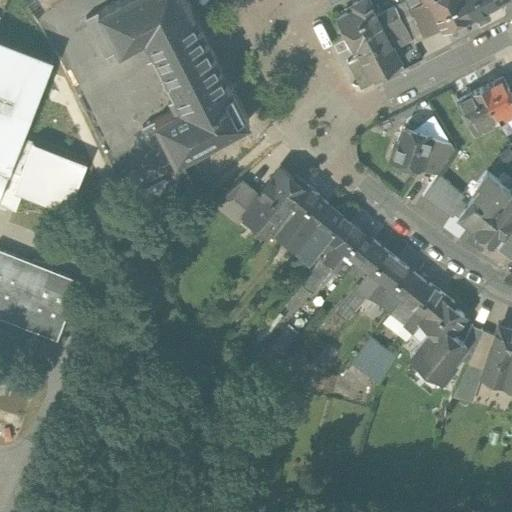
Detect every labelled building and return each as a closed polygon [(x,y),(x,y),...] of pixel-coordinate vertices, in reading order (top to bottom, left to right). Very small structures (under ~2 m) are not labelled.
[(26,0),(25,1),(37,19),(64,0),(26,0)] [(186,0),(115,0),(97,9),(117,49),(139,37),(146,52),(150,50),(171,91),(168,93),(175,107),(153,118),(173,157),(248,119),(228,80),(227,80),(191,11),(192,10),(186,0)] [(355,9),(338,18),(348,38),(396,14),(392,7),(375,16),(366,0),(359,0),(353,4),(355,9)] [(423,0),(424,1),(425,0),(429,0),(443,26),(457,19),(458,22),(472,15),(463,0),(423,0)] [(463,0),(472,15),(486,8),(485,7),(497,1),(496,0),(463,0)] [(405,1),(392,7),(396,14),(408,7),(405,1)] [(420,1),(408,7),(420,30),(423,36),(434,30),(420,1)] [(408,7),(396,14),(407,36),(420,30),(408,7)] [(117,49),(97,9),(86,16),(106,55),(117,49)] [(396,14),(348,38),(353,48),(355,47),(371,76),(399,61),(391,45),(407,36),(396,14)] [(50,56),(0,35),(0,198),(15,205),(22,187),(68,205),(86,160),(19,133),(50,56)] [(511,97),(501,76),(480,86),(493,113),(499,109),(504,119),(511,115),(511,97)] [(480,86),(456,98),(474,134),(490,127),(485,116),(493,113),(480,86)] [(173,157),(153,118),(142,124),(162,163),(173,157)] [(438,138),(404,126),(399,140),(394,142),(390,156),(420,166),(423,155),(432,158),(438,138)] [(195,151),(176,160),(180,169),(199,159),(195,151)] [(256,193),(241,211),(242,212),(236,220),(235,219),(235,220),(259,239),(276,219),(289,203),(306,183),(306,182),(294,173),(292,176),(278,165),(256,193)] [(463,192),(438,170),(422,194),(452,213),(455,210),(459,213),(467,203),(459,197),(463,192)] [(492,175),(483,186),(491,192),(494,187),(500,191),(505,185),(492,175)] [(170,176),(127,198),(136,217),(179,195),(170,176)] [(256,193),(239,179),(213,201),(235,219),(236,220),(242,212),(241,211),(256,193)] [(318,193),(306,183),(289,203),(297,209),(312,221),(327,202),(317,194),(318,193)] [(483,186),(481,185),(467,203),(459,213),(477,227),(477,228),(500,200),(491,192),(483,186)] [(500,200),(477,228),(477,227),(475,229),(490,241),(499,230),(502,233),(511,219),(511,218),(509,217),(511,213),(511,190),(510,189),(501,200),(500,200)] [(350,221),(327,202),(312,221),(327,234),(334,239),(350,221)] [(289,203),(276,219),(285,226),(295,214),(294,213),(297,209),(289,203)] [(373,239),(350,221),(334,239),(342,245),(357,258),(373,239)] [(511,229),(498,248),(511,259),(511,256),(511,229)] [(324,237),(323,236),(313,248),(321,255),(334,239),(327,234),(324,237)] [(334,239),(321,255),(330,263),(340,250),(339,249),(342,245),(334,239)] [(395,257),(373,239),(357,258),(372,270),(380,276),(395,257)] [(79,278),(0,246),(0,311),(56,335),(79,278)] [(418,275),(395,257),(380,276),(387,282),(384,286),(386,287),(381,293),(395,304),(418,275)] [(368,273),(353,291),(351,290),(334,311),(345,320),(354,309),(380,276),(372,270),(369,274),(368,273)] [(395,304),(392,307),(405,318),(403,321),(412,329),(420,319),(442,292),(430,282),(428,284),(418,275),(395,304)] [(380,276),(354,309),(362,315),(375,299),(376,300),(381,293),(386,287),(384,286),(387,282),(380,276)] [(442,292),(420,319),(430,327),(417,343),(425,349),(431,354),(450,331),(464,314),(452,304),(454,301),(442,292)] [(511,326),(498,322),(495,333),(482,369),(481,373),(511,383),(511,326)] [(469,323),(461,340),(463,343),(453,355),(466,360),(481,328),(469,323)] [(495,333),(481,328),(466,363),(482,369),(495,333)] [(450,331),(431,354),(425,349),(417,359),(441,379),(454,363),(449,360),(453,355),(463,343),(461,340),(450,331)] [(369,336),(349,361),(361,371),(382,346),(369,336)] [(327,342),(311,361),(321,369),(336,350),(327,342)] [(34,388),(0,374),(0,433),(14,438),(34,388)]
